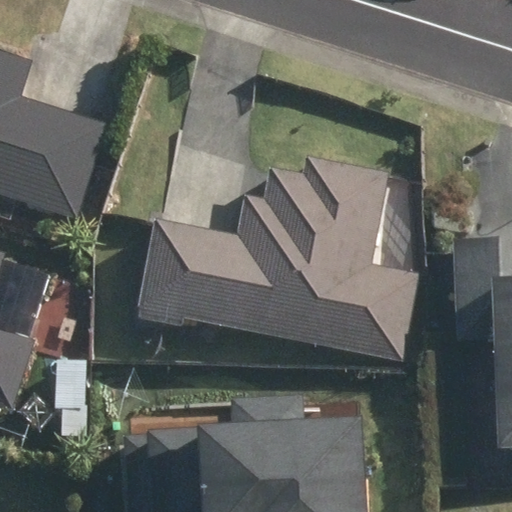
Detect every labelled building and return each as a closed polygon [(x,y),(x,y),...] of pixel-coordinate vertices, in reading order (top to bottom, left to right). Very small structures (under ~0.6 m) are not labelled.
[(0,191),(81,218),(111,127),(27,99),(39,64),(0,51),(0,191)] [(165,219),(146,313),(188,321),(188,318),(405,362),(423,277),(375,267),(394,173),(314,157),(310,174),(277,167),(270,199),(255,195),(247,236),(165,219)] [(508,335),(511,447),(511,446),(511,240),(467,242),(470,336),(508,335)] [(0,295),(14,253),(0,248),(0,402),(16,407),(38,341),(0,328),(0,295)] [(387,511),(386,427),(125,430),(128,511),(387,511)]
